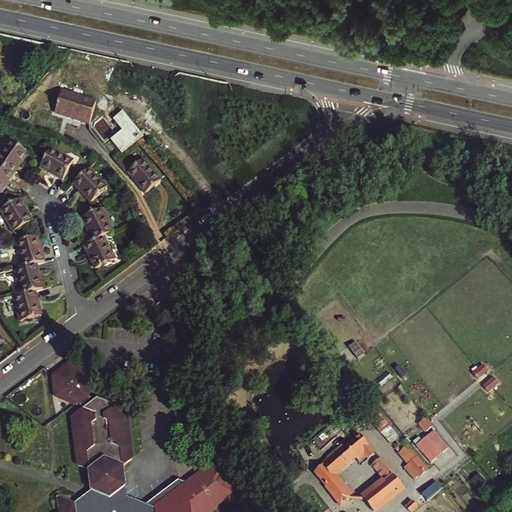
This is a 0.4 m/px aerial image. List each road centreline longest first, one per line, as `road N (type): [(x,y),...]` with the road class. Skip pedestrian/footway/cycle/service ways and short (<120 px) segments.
road 1 (primary): [(511,99),(44,0)]
road 2 (primary): [(0,16),(318,84)]
road 3 (residential): [(81,321),(324,141)]
road 4 (residential): [(50,203),(81,321)]
road 5 (primary): [(392,100),(511,126)]
